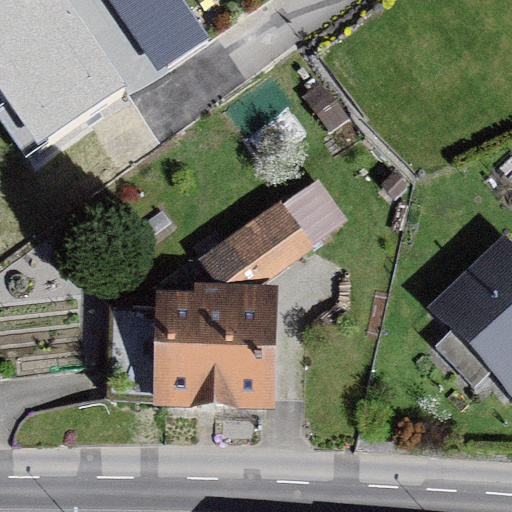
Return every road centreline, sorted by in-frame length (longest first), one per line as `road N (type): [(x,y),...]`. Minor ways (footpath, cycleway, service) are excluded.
road 1 (tertiary): [(511,493),(0,477)]
road 2 (residential): [(320,0),(180,93)]
